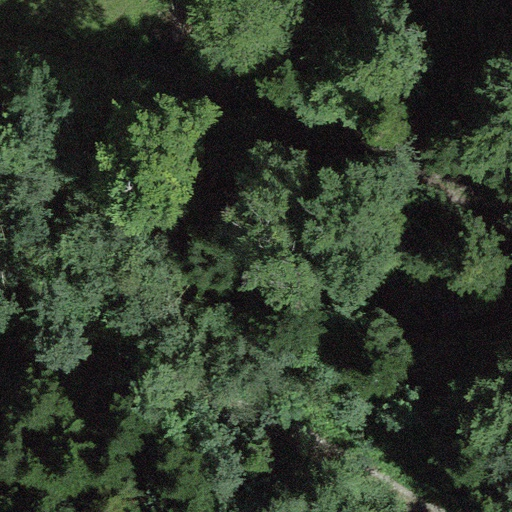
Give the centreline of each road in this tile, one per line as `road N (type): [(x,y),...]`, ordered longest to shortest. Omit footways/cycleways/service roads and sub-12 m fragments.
road 1 (track): [(0,30),(454,169),(511,203)]
road 2 (track): [(454,511),(153,365),(0,340)]
